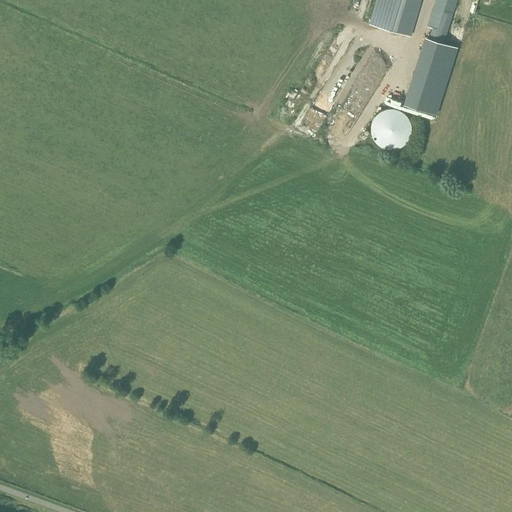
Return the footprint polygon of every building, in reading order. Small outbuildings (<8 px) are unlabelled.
[(376,0),(370,23),(410,35),(420,0),(376,0)] [(456,0),(436,0),(428,26),(447,32),(456,0)] [(355,37),(332,82),(342,87),(350,72),(352,73),(357,64),(355,63),(366,43),(355,37)] [(367,70),(364,77),(379,84),(383,76),(367,70)] [(406,146),(402,146),(402,152),(394,151),(395,145),(378,143),(377,154),(405,156),(406,146)]
